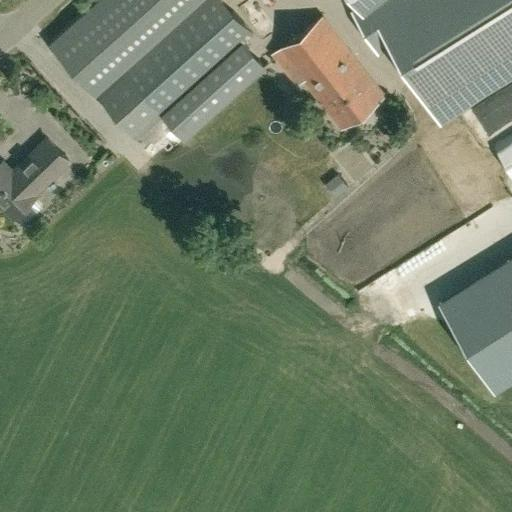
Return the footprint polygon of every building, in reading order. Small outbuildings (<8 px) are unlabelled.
[(123,68),(199,0),(98,0),(51,42),(96,92),(123,68)] [(223,0),(199,0),(123,68),(163,113),(243,42),(253,33),(223,0)] [(440,118),(511,72),(511,0),(356,0),(349,5),(378,52),(392,43),(440,118)] [(341,126),(383,93),(322,14),(272,53),(286,71),(294,65),(341,126)] [(185,136),(264,65),(243,42),(163,113),(185,136)] [(96,92),(136,137),(163,113),(123,68),(96,92)] [(2,161),(0,162),(0,203),(2,204),(13,215),(35,195),(33,193),(68,159),(47,137),(12,172),(2,161)]
